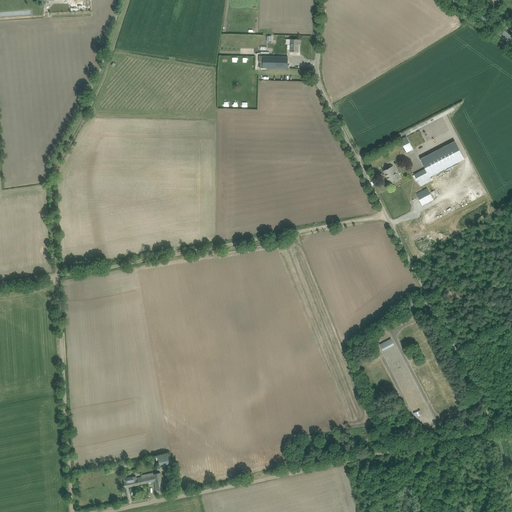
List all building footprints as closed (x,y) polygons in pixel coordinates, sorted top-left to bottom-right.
[(290,52),(294,52),(299,52),(299,39),(286,39),(286,44),(290,44),(290,52)] [(263,68),(282,69),(287,69),(288,57),(283,57),(276,56),(259,56),(259,62),(260,62),(260,68),(263,68)] [(406,136),(400,140),(407,152),(413,149),(406,136)] [(455,142),(421,160),(430,178),(465,160),(455,142)] [(393,166),(391,167),(384,171),(391,184),(399,180),(395,171),(393,166)] [(426,169),(415,175),(421,186),(431,180),(430,177),(426,169)] [(494,178),(421,211),(429,231),(466,215),(463,208),(500,191),(494,178)] [(422,189),(416,192),(422,205),(433,200),(427,188),(423,191),(422,189)] [(414,298),(409,301),(413,308),(418,306),(414,298)] [(392,338),(380,344),(384,351),(395,345),(392,338)] [(158,456),(159,465),(170,464),(169,455),(158,456)] [(136,476),(132,477),(127,478),(129,486),(154,481),(157,494),(164,493),(160,472),(153,474),(153,475),(141,478),(141,477),(136,478),(136,476)]
